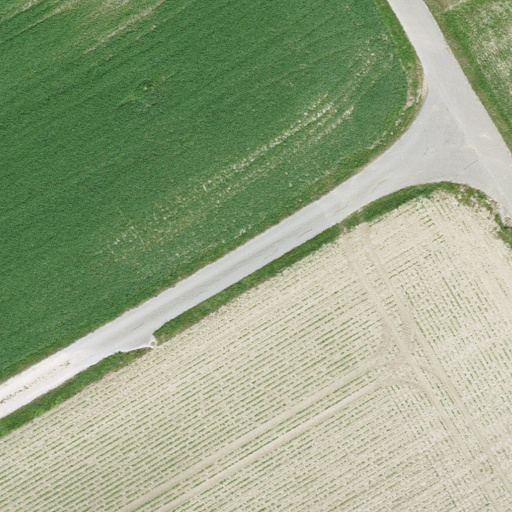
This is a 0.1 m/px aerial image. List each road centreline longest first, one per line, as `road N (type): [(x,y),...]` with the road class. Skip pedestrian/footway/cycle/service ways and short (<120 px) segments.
road 1 (track): [(485,127),(0,410)]
road 2 (track): [(412,0),(511,172)]
